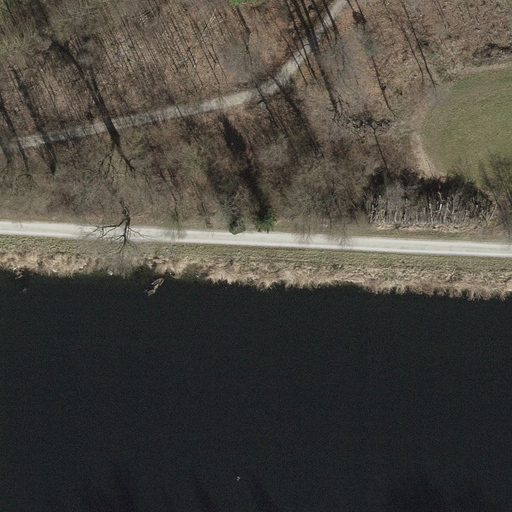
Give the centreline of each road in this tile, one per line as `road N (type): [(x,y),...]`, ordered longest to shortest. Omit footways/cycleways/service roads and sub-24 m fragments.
road 1 (track): [(0,227),(511,250)]
road 2 (track): [(349,0),(253,96),(0,149)]
